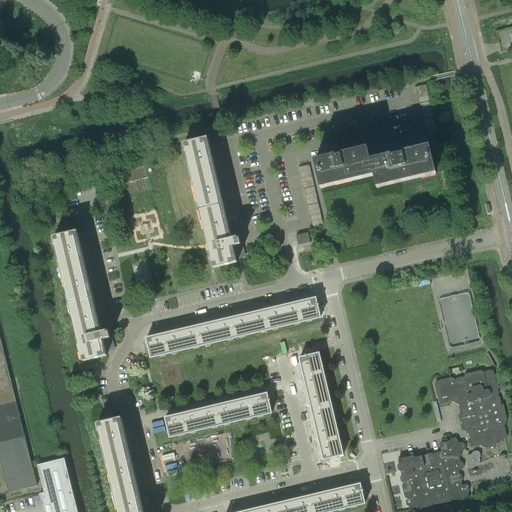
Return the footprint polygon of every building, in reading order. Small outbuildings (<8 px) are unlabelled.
[(416,93),(427,90),(426,85),(415,87),(416,93)] [(419,104),(430,101),(428,96),(418,98),(419,104)] [(420,109),(431,107),(430,101),(419,104),(420,109)] [(421,115),(432,112),(431,107),(420,109),(421,115)] [(425,131),(436,128),(435,123),(424,126),(425,131)] [(436,128),(425,131),(427,137),(436,134),(437,134),(436,128)] [(234,262),(233,257),(242,255),(240,245),(238,237),(236,229),(227,231),(205,139),(208,139),(207,138),(184,143),(184,144),(185,144),(188,160),(213,267),(213,268),(237,262),(237,261),(234,262)] [(370,161),(373,174),(376,186),(435,172),(429,147),(397,155),(396,152),(396,151),(395,151),(392,150),(390,150),(388,151),(389,151),(389,152),(384,153),(385,158),(370,161)] [(320,187),(373,174),(370,161),(367,149),(341,156),(340,152),(338,151),(336,151),(334,151),(332,151),(332,152),(333,152),(333,153),(328,154),(329,159),(314,162),(320,187)] [(298,167),(300,173),(310,171),(309,165),(298,167)] [(321,219),(311,221),(312,227),(323,225),(321,219)] [(104,355),(103,351),(112,348),(110,338),(108,330),(108,331),(106,322),(96,325),(75,233),(77,232),(77,231),(54,237),(54,238),(78,338),(80,345),(83,360),(83,361),(106,356),(106,355),(104,355)] [(298,245),(310,242),(308,233),(296,236),(298,245)] [(315,298),(282,306),(286,326),(320,318),(318,307),(317,306),(319,305),(318,303),(317,304),(315,298)] [(253,334),(286,326),(282,306),(248,314),(253,334)] [(219,342),(253,334),(248,314),(214,322),(219,342)] [(186,350),(219,342),(214,322),(181,330),(186,350)] [(151,358),(186,350),(181,330),(146,338),(151,358)] [(0,457),(9,493),(37,486),(26,441),(0,337),(0,457)] [(307,392),(327,387),(319,353),(307,356),(306,355),(304,355),(305,357),(299,358),(307,392)] [(461,404),(460,406),(461,412),(460,415),(463,431),(466,432),(466,434),(468,434),(471,445),(474,447),(481,445),(482,447),(484,447),(486,448),(494,447),(496,444),(498,444),(497,441),(505,439),(507,437),(504,425),(506,425),(505,423),(507,420),(503,404),(501,405),(499,397),(497,396),(498,393),(498,390),(499,387),(498,383),(496,381),(493,372),(491,370),(485,372),(484,373),(480,370),(465,374),(462,378),(461,377),(455,378),(455,380),(451,377),(436,381),(434,384),(439,403),(442,405),(451,403),(453,399),(461,404)] [(307,392),(315,426),(335,421),(327,387),(307,392)] [(233,401),(238,421),(271,413),(268,401),(270,401),(269,399),(268,399),(267,393),(233,401)] [(199,409),(204,429),(238,421),(233,401),(199,409)] [(204,429),(199,409),(165,418),(170,437),(204,429)] [(150,511),(150,509),(141,511),(119,419),(121,418),(121,417),(98,423),(98,424),(119,511),(150,511)] [(335,421),(315,426),(323,460),(343,455),(335,421)] [(459,501),(463,500),(465,498),(469,497),(468,492),(469,490),(468,486),(466,484),(462,485),(461,481),(463,479),(462,476),(459,474),(458,470),(462,469),(464,467),(463,463),(460,461),(459,458),(461,455),(460,451),(464,451),(465,448),(464,444),(462,442),(458,443),(457,439),(455,438),(450,439),(449,441),(441,443),(439,445),(441,451),(414,457),(414,455),(401,458),(397,459),(398,463),(397,466),(398,470),(400,472),(401,475),(400,478),(401,482),(403,483),(402,486),(404,497),(407,498),(405,501),(406,505),(409,506),(410,511),(414,510),(416,511),(420,510),(422,508),(457,500),(459,501)] [(471,454),(467,455),(468,459),(467,462),(468,466),(470,467),(474,466),(476,464),(480,463),(479,459),(480,457),(479,452),(477,451),(473,452),(471,454)] [(44,493),(39,494),(43,511),(78,511),(65,458),(37,465),(44,493)] [(326,492),(331,511),(365,504),(362,491),(363,491),(363,489),(361,489),(360,484),(326,492)] [(329,511),(331,511),(326,492),(292,500),(295,511),(329,511)] [(295,511),(292,500),(259,508),(259,511),(295,511)]
